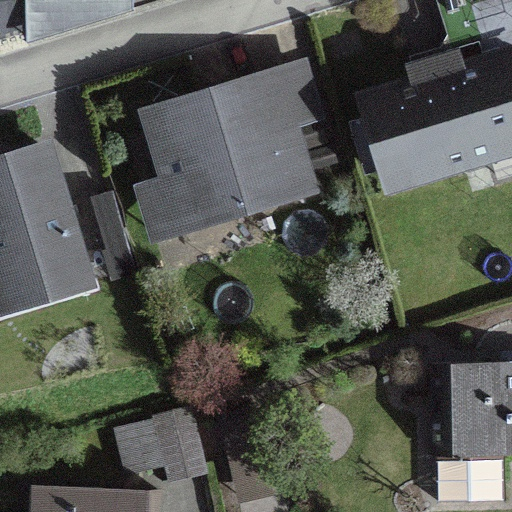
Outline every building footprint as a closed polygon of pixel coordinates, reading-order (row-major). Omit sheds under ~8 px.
[(417,82),(364,98),(390,183),(511,145),(511,52),(461,68),(457,54),(413,67),(417,82)] [(275,75),(150,113),(183,224),(308,186),(275,75)] [(45,147),(0,160),(0,275),(9,305),(86,282),(45,147)] [(511,365),(429,366),(430,403),(448,403),(447,459),(432,459),(433,505),(499,504),(498,458),(511,457),(511,365)] [(189,409),(155,417),(156,420),(117,430),(127,471),(166,462),(169,476),(204,468),(189,409)] [(37,511),(155,511),(156,490),(38,488),(37,511)]
